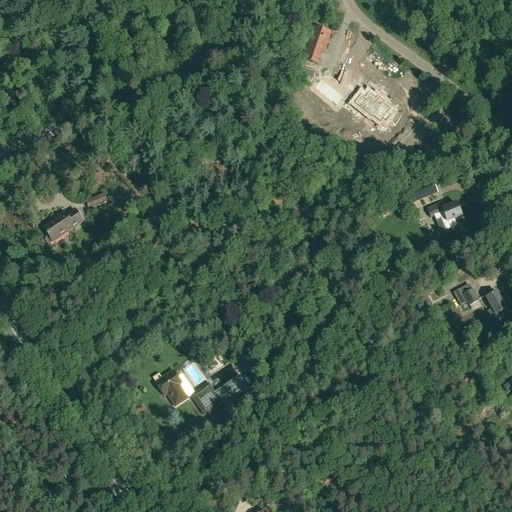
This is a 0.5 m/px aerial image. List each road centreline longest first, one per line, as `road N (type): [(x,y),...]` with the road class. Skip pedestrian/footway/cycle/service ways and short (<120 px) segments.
road 1 (tertiary): [(0,155),(163,86),(260,0)]
road 2 (secondary): [(133,511),(0,311)]
road 3 (unclassified): [(511,140),(367,25),(347,0)]
